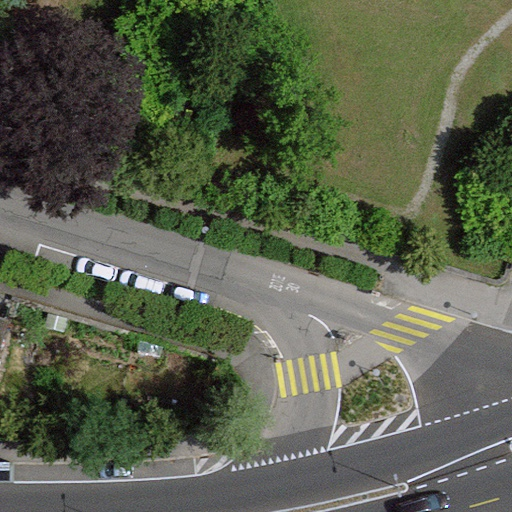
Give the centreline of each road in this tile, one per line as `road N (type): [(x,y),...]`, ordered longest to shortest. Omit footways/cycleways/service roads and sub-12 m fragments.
road 1 (residential): [(0,213),(316,317)]
road 2 (secondary): [(462,438),(260,494)]
road 3 (secondary): [(260,494),(53,511)]
road 4 (residential): [(462,438),(446,401),(418,370),(384,342),(316,317)]
road 5 (residential): [(316,317),(299,430),(260,494)]
